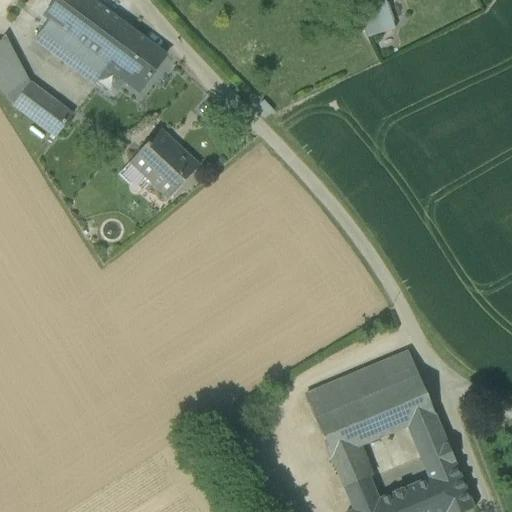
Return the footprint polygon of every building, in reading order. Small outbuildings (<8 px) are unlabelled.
[(57,0),(45,18),(57,27),(75,0),(57,0)] [(132,34),(86,0),(75,0),(57,27),(109,66),(132,34)] [(380,2),(356,10),(365,35),(389,27),(380,2)] [(109,66),(106,70),(139,95),(165,58),(132,33),(132,34),(109,66)] [(0,46),(0,88),(17,110),(33,88),(6,38),(0,46)] [(59,107),(33,88),(17,110),(43,130),(59,107)] [(59,107),(43,130),(56,139),(72,117),(59,107)] [(198,168),(159,133),(130,164),(168,200),(198,168)] [(408,354),(372,369),(382,391),(417,376),(408,354)] [(372,369),(322,390),(331,412),(377,393),(382,391),(372,369)] [(382,391),(377,393),(393,434),(407,429),(434,417),(417,376),(382,391)] [(322,390),(304,397),(314,420),(331,412),(322,390)] [(331,412),(314,420),(349,505),(375,494),(356,450),(393,434),(377,393),(331,412)] [(434,417),(407,429),(419,459),(447,447),(434,417)] [(466,511),(473,509),(447,447),(419,459),(428,480),(441,511),(466,511)] [(260,452),(234,471),(256,503),(283,485),(260,452)] [(441,511),(428,480),(378,501),(375,494),(349,505),(352,511),(441,511)] [(302,511),(297,502),(277,511),(302,511)]
